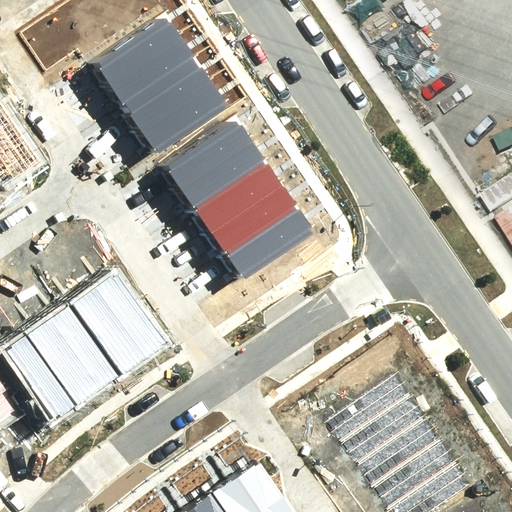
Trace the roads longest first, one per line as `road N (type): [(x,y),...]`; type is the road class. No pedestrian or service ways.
road 1 (residential): [(419,247),(251,0)]
road 2 (residential): [(88,172),(226,377)]
road 3 (residential): [(226,377),(419,247)]
road 4 (residential): [(49,511),(138,435),(226,377)]
road 5 (residential): [(511,384),(419,247)]
road 6 (residential): [(226,377),(318,511)]
road 7 (residential): [(6,52),(88,172)]
